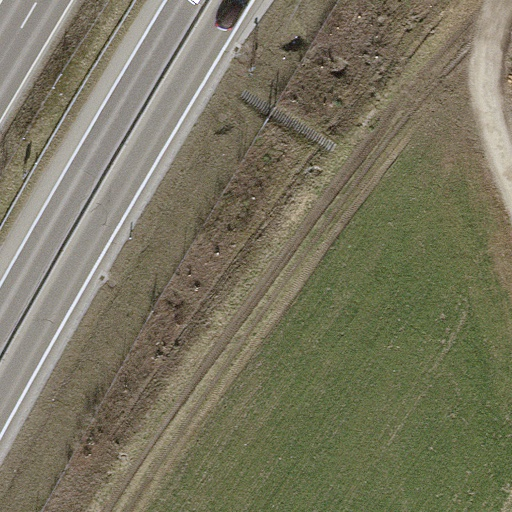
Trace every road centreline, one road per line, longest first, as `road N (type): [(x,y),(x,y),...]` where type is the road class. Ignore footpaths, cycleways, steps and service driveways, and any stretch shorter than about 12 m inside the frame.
road 1 (track): [(122,511),(472,45)]
road 2 (trunk): [(0,407),(234,0)]
road 3 (trunk): [(189,0),(0,326)]
road 4 (track): [(511,202),(472,45),(500,0)]
